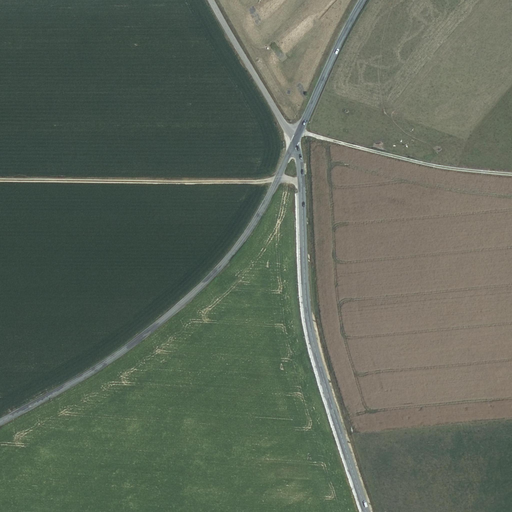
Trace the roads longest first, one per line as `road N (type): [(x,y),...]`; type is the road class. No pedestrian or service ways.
road 1 (tertiary): [(294,142),(256,218),(212,275),(125,349),(0,422)]
road 2 (tertiary): [(294,142),(305,310),(367,511)]
road 3 (track): [(0,180),(276,182)]
road 4 (tertiary): [(210,0),(294,142)]
road 5 (tertiary): [(361,0),(294,142)]
